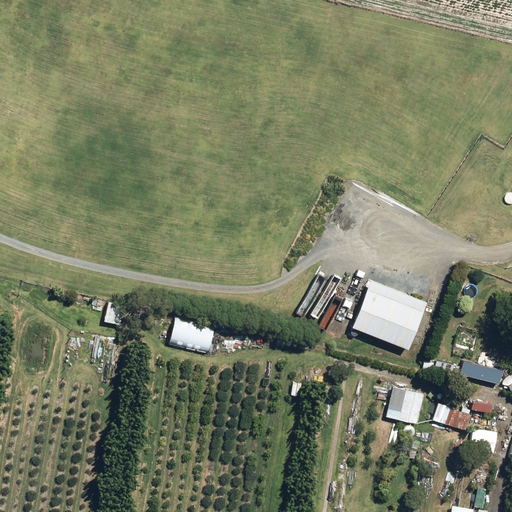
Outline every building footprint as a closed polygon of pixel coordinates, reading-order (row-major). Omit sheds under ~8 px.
[(365,252),(324,231),(320,239),(361,261),(365,252)] [(422,304),(365,281),(346,329),(404,351),(422,304)] [(124,306),(105,302),(100,324),(119,329),(124,306)] [(213,325),(174,315),(167,345),(206,355),(213,325)] [(447,340),(436,336),(431,351),(442,354),(447,340)] [(433,361),(420,360),(419,373),(431,374),(433,361)] [(491,373),(471,370),(469,380),(489,383),(491,373)] [(403,423),(414,426),(422,395),(389,387),(381,417),(403,423)] [(492,404),(469,400),(467,411),(490,415),(492,404)] [(458,411),(434,404),(429,421),(464,431),(469,412),(459,409),(458,411)] [(494,430),(469,429),(467,452),(492,454),(494,430)] [(470,509),(481,510),(484,487),(474,486),(470,509)]
